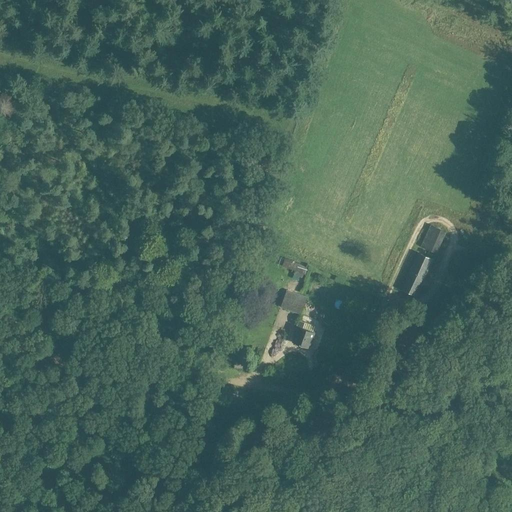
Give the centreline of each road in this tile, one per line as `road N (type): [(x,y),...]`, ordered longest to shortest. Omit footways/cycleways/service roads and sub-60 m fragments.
road 1 (unclassified): [(281,389),(0,317)]
road 2 (unknown): [(371,300),(416,218),(429,210),(451,225),(441,263),(422,290),(395,300)]
road 3 (track): [(511,306),(347,414)]
road 4 (unknown): [(281,389),(344,354),(371,300)]
